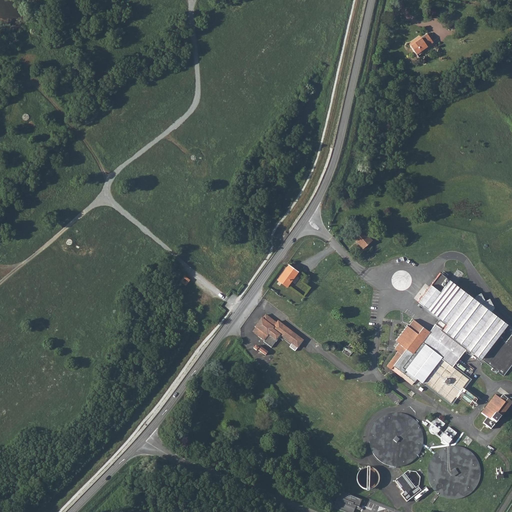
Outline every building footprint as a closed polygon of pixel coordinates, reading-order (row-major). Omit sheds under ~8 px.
[(427,33),(409,44),(415,53),(433,42),(427,33)] [(352,236),(363,248),(372,239),(361,228),(352,236)] [(288,265),(278,280),(287,287),(298,272),(288,265)] [(399,351),(387,366),(390,368),(391,368),(393,365),(415,382),(417,379),(422,383),(423,382),(451,404),(456,397),(460,400),(463,397),(472,405),(478,397),(465,387),(470,380),(453,367),(467,349),(468,349),(469,348),(494,368),(493,369),(498,373),(499,371),(505,376),(511,366),(511,326),(495,313),(496,312),(495,311),(494,312),(493,311),(475,298),(442,272),(420,301),(441,318),(431,331),(415,319),(410,326),(409,325),(397,340),(400,343),(396,349),(399,351)] [(185,276),(181,281),(185,286),(190,281),(185,276)] [(478,295),(475,298),(493,311),(496,307),(491,298),(486,300),(482,292),(478,295)] [(256,328),(252,332),(264,341),(268,335),(269,336),(264,342),(271,347),(275,341),(276,342),(279,338),(283,341),(285,338),(290,342),(288,345),(295,351),(303,340),(278,321),(277,323),(266,314),(262,319),(261,318),(255,327),(256,328)] [(343,352),(349,356),(353,350),(352,349),(354,347),(350,344),(348,346),(347,345),(343,352)] [(268,352),(260,346),(259,348),(256,346),(254,348),(256,350),(257,349),(266,355),(268,352)] [(393,365),(391,368),(412,385),(415,382),(393,365)] [(204,386),(195,399),(205,406),(214,393),(204,386)] [(401,399),(389,389),(385,394),(397,404),(401,399)] [(495,398),(482,415),(487,420),(483,425),(491,432),(500,421),(511,406),(511,404),(503,398),(500,401),(495,398)] [(424,442),(424,440),(424,437),(424,435),(423,433),(422,431),(422,428),(421,426),(419,424),(418,423),(416,421),(415,419),(413,418),(411,417),(409,415),(407,415),(405,414),(402,413),(400,413),(398,413),(395,413),(393,413),(391,413),(389,414),(386,415),(384,416),(382,418),(380,419),(379,421),(377,422),(376,424),(374,426),(373,428),(372,430),(371,432),(371,435),(370,437),(370,440),(370,442),(371,444),(371,446),(372,448),(373,451),(374,453),(375,455),(376,457),(378,459),(380,460),(381,462),(383,463),(386,464),(388,465),(390,466),(392,466),(395,467),(397,467),(400,466),(403,466),(405,465),(407,464),(409,464),(411,463),(412,461),(414,460),(416,459),(418,457),(419,455),(420,453),(422,451),(422,449),(423,447),(424,445),(424,442)] [(436,418),(430,427),(430,428),(430,429),(430,430),(431,432),(432,433),(433,434),(435,434),(436,434),(438,434),(439,432),(445,424),(436,418)] [(449,427),(442,436),(442,437),(442,439),(442,440),(442,441),(443,442),(444,443),(446,444),(447,444),(448,444),(450,443),(451,442),(452,441),(458,433),(449,427)] [(480,474),(480,471),(480,469),(480,466),(479,464),(479,462),(478,460),(477,458),(475,456),(474,454),(472,452),(471,450),(469,449),(467,448),(465,446),(462,445),(460,445),(458,444),(455,444),(453,444),(451,444),(448,444),(446,445),(444,445),(442,446),(439,447),(437,449),(436,450),(434,452),(432,453),(431,455),(429,457),(428,459),(427,461),(427,464),(426,466),(426,468),(426,471),(426,473),(426,475),(427,478),(427,480),(428,482),(429,484),(430,486),(432,488),(433,490),(435,492),(437,493),(439,494),(441,496),(443,496),(446,497),(448,498),(450,498),(453,498),(455,498),(457,498),(460,497),(462,497),(464,496),(466,495),(468,493),(470,492),(472,490),(474,489),(475,487),(476,485),(477,483),(478,481),(479,478),(480,476),(480,474)] [(366,490),(368,490),(370,490),(372,489),(374,488),(376,487),(377,486),(378,484),(379,482),(380,480),(380,478),(380,476),(379,475),(378,473),(377,471),(376,470),(374,469),(372,468),(370,467),(369,467),(367,467),(365,467),(363,468),(361,469),(360,471),(358,472),(357,474),(357,476),(357,478),(357,480),(357,482),(358,484),(359,486),(361,487),(363,488),(364,489),(366,490)] [(408,471),(395,481),(404,493),(401,495),(407,502),(421,490),(418,486),(420,485),(420,477),(417,472),(408,471)] [(362,500),(339,490),(336,496),(337,497),(333,507),(345,511),(353,511),(356,506),(359,507),(362,500)]
